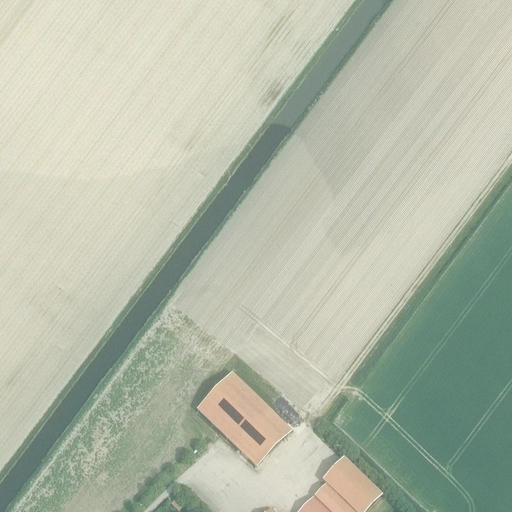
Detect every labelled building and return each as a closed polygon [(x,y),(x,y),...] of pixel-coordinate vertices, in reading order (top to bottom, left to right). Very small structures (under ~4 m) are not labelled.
[(197,409),(257,468),(293,432),(232,373),(197,409)] [(193,441),(197,438),(191,432),(187,435),(193,441)] [(313,450),(324,455),(332,439),(321,434),(313,450)] [(313,500),(301,511),(369,511),(382,499),(343,461),(321,483),(325,487),(313,500)] [(171,504),(178,511),(184,506),(176,498),(171,504)]
